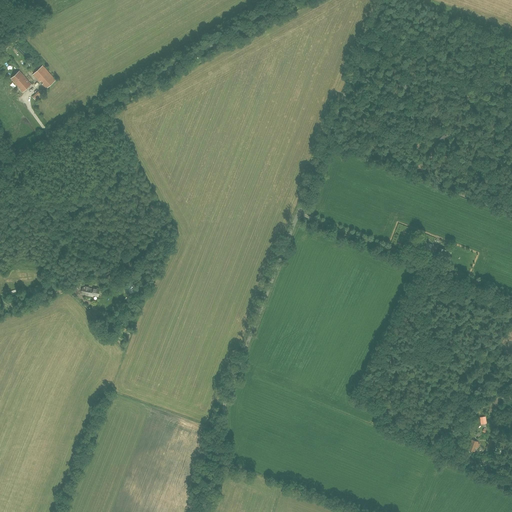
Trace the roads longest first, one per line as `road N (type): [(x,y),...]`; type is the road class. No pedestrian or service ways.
road 1 (unclassified): [(202,511),(223,441),(225,396),(380,0)]
road 2 (unclassified): [(0,161),(285,0)]
